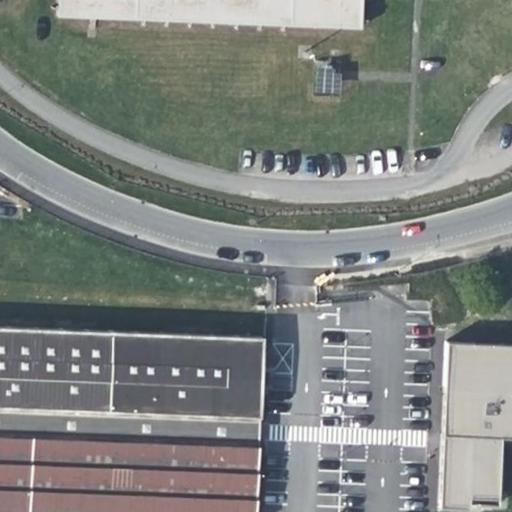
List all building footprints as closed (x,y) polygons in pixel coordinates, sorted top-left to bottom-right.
[(361,28),(363,0),(56,0),(56,16),(93,19),(361,28)] [(341,61),(313,61),(312,102),(343,102),(342,77),(341,61)] [(0,325),(0,411),(261,421),(261,335),(0,325)] [(441,446),(437,511),(449,511),(464,511),(468,500),(496,502),(498,437),(511,437),(511,340),(445,339),(441,446)] [(0,511),(255,511),(258,446),(0,436),(0,511)]
